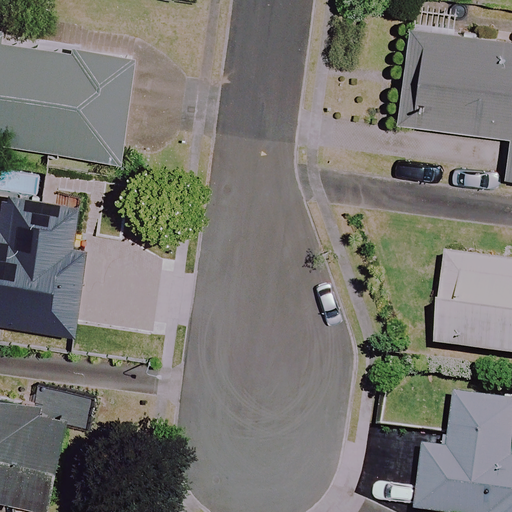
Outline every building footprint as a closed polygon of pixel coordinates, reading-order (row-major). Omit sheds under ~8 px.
[(511,42),(411,31),(401,124),(511,136),(511,171),(511,181),(511,42)] [(8,35),(0,33),(0,143),(123,158),(135,58),(7,42),(8,35)] [(91,204),(10,196),(5,245),(0,244),(0,322),(78,330),(91,204)] [(511,260),(450,253),(438,344),(511,353),(511,260)] [(511,511),(511,401),(456,393),(449,443),(427,440),(418,508),(446,511),(511,511)] [(70,417),(0,402),(0,500),(50,511),(70,417)]
